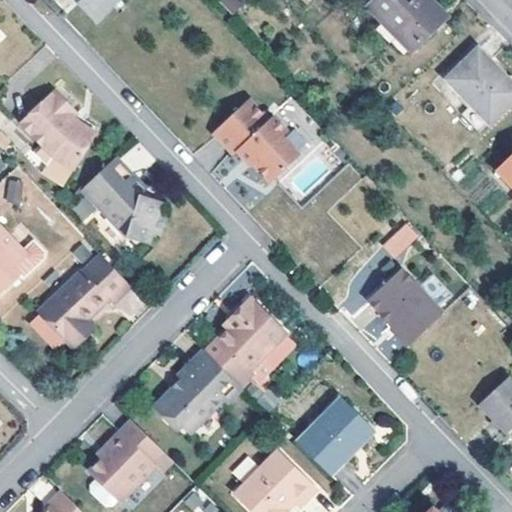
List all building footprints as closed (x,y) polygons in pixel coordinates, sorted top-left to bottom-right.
[(79,0),(77,2),(98,24),(123,0),(122,0),(79,0)] [(242,0),(220,0),(220,1),(232,14),(245,3),(242,0)] [(447,16),(431,0),(373,0),(368,5),(385,22),(408,47),(411,50),(447,16)] [(408,47),(385,22),(379,28),(402,53),(408,47)] [(511,101),(511,81),(479,48),(448,77),(491,122),(511,101)] [(56,89),(52,93),(60,102),(64,98),(56,89)] [(60,102),(52,93),(20,122),(52,155),(72,166),(95,131),(81,121),(74,127),(69,120),(78,112),(64,98),(60,102)] [(277,181),(302,156),(285,139),(291,133),(277,118),(272,123),(251,102),(218,134),(238,155),(243,151),(249,157),(254,152),(262,160),(259,163),(277,181)] [(254,152),(249,157),(257,165),(259,163),(262,160),(254,152)] [(136,178),(116,155),(82,186),(127,234),(151,241),(154,232),(161,234),(168,215),(161,212),(165,201),(148,194),(143,198),(129,184),(136,178)] [(511,181),(511,156),(499,169),(511,181)] [(5,202),(20,204),(23,180),(8,179),(5,202)] [(382,245),(395,259),(419,234),(406,221),(382,245)] [(0,292),(21,272),(13,265),(26,253),(0,224),(0,292)] [(85,320),(90,316),(111,295),(115,299),(131,283),(101,252),(84,268),(83,266),(39,308),(73,342),(90,326),(85,320)] [(407,267),(374,297),(394,319),(397,317),(403,323),(401,325),(401,333),(412,345),(449,312),(407,267)] [(253,295),(236,311),(241,315),(230,326),(219,337),(224,341),(212,353),(243,384),(256,372),(251,367),(288,329),(253,295)] [(226,321),(230,326),(241,315),(236,311),(226,321)] [(98,325),(90,316),(85,320),(90,326),(73,342),(76,346),(98,325)] [(232,398),(245,386),(243,384),(212,353),(206,348),(181,374),(187,380),(178,388),(176,386),(159,404),(176,420),(179,417),(193,430),(215,408),(213,405),(226,393),(232,398)] [(511,426),(511,377),(510,375),(480,404),(506,433),(511,426)] [(299,439),(333,472),(379,425),(345,392),(299,439)] [(133,416),(104,446),(109,451),(87,474),(74,487),(99,511),(107,511),(157,462),(168,451),(133,416)] [(280,445),(238,487),(262,511),(285,511),(290,507),(288,504),(297,495),(303,501),(320,484),(280,445)] [(109,451),(104,446),(82,468),(87,474),(109,451)] [(168,451),(157,462),(164,468),(175,457),(168,451)] [(88,511),(65,489),(49,505),(52,508),(47,511),(88,511)]
